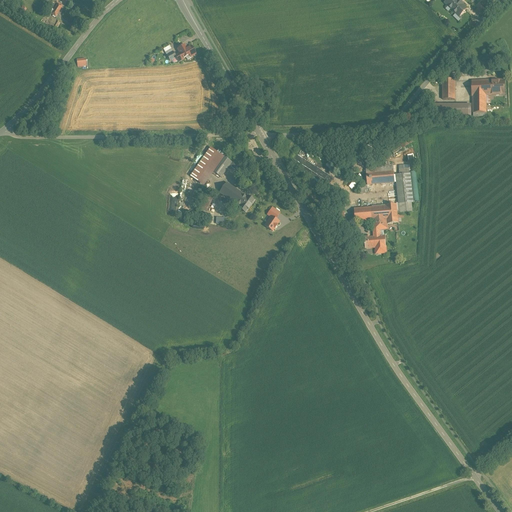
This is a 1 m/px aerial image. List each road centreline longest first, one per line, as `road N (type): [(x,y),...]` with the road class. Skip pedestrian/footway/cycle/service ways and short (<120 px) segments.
road 1 (tertiary): [(499,511),(384,350),(261,137)]
road 2 (unclassified): [(261,137),(382,124),(503,0)]
road 3 (unclassified): [(3,130),(18,138),(260,134)]
road 4 (tertiary): [(3,130),(118,0)]
road 5 (tertiary): [(260,134),(180,0)]
